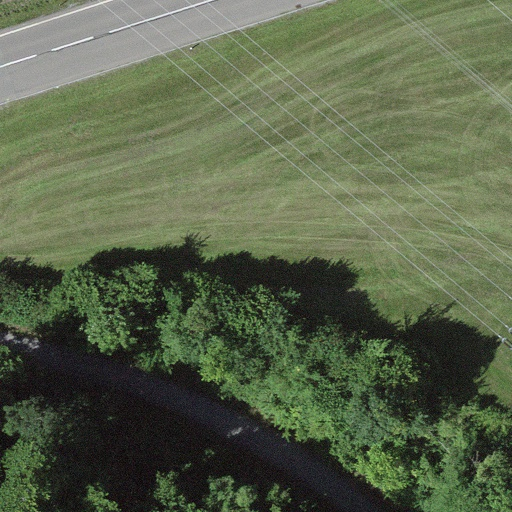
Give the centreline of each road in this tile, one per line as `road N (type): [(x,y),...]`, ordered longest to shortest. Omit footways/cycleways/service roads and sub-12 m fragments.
road 1 (track): [(0,349),(186,411),(357,511)]
road 2 (tertiary): [(224,0),(0,69)]
